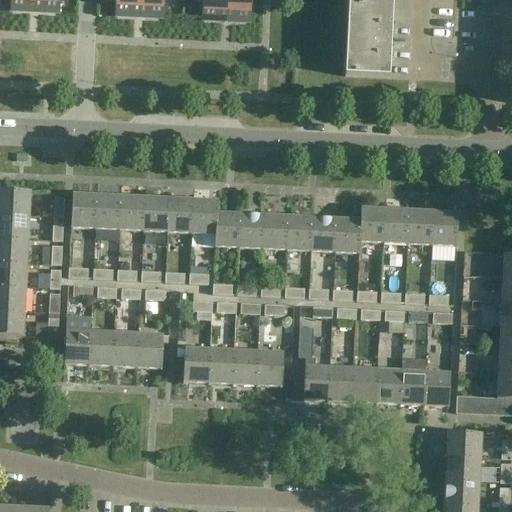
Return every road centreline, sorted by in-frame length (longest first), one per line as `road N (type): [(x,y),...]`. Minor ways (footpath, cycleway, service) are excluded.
road 1 (tertiary): [(488,150),(81,131)]
road 2 (residential): [(374,511),(350,503),(132,488),(0,460)]
road 3 (residential): [(491,73),(420,69),(423,0)]
road 4 (residential): [(81,131),(87,0)]
